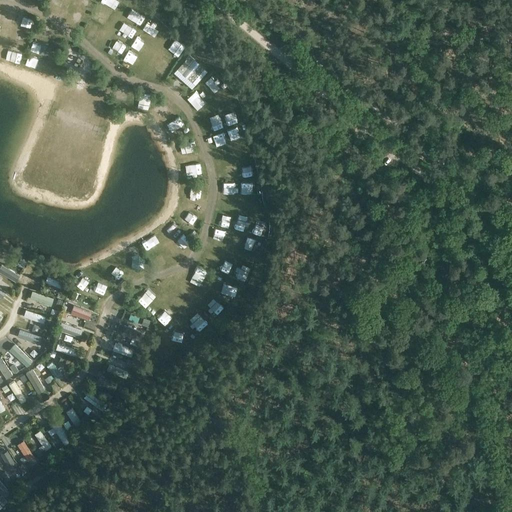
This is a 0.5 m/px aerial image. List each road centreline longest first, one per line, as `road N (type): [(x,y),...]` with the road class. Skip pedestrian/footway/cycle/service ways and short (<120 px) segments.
road 1 (track): [(212,0),(445,194),(511,288)]
road 2 (track): [(272,49),(393,45),(408,31),(420,39),(511,46)]
road 3 (track): [(265,511),(238,392)]
